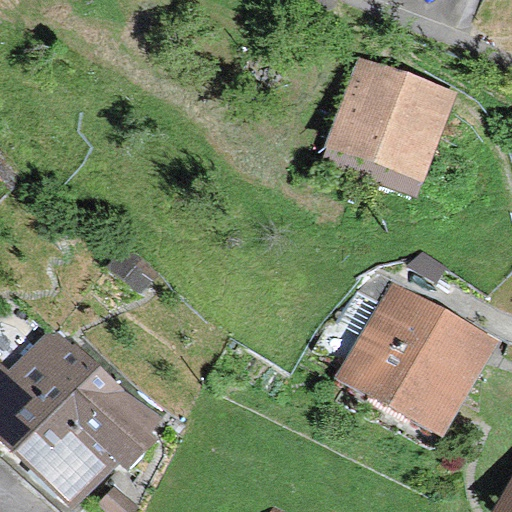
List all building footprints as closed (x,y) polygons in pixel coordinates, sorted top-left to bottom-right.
[(455,107),(362,70),(328,155),(421,192),(455,107)] [(501,356),(400,291),(337,390),(437,454),(501,356)] [(0,379),(0,431),(12,443),(94,360),(78,344),(59,364),(18,324),(0,341),(0,371),(4,376),(0,379)] [(151,415),(94,360),(12,443),(82,511),(107,511),(167,452),(140,426),(151,415)] [(511,511),(511,457),(480,509),(483,511),(511,511)]
